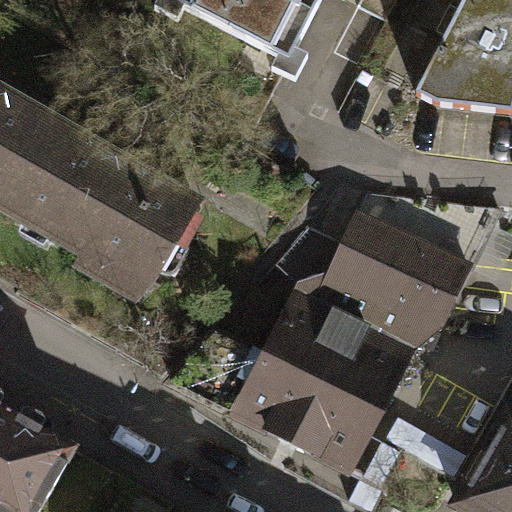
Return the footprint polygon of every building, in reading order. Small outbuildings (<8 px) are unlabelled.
[(176,0),(175,4),(291,64),(323,0),(176,0)] [(511,0),(468,0),(417,97),(437,108),(511,115),(511,77),(511,78),(511,77),(511,0)] [(0,187),(41,116),(0,93),(0,187)] [(199,206),(41,116),(0,187),(0,208),(86,257),(80,267),(138,300),(156,280),(199,206)] [(294,295),(412,354),(443,329),(500,209),(342,188),(276,266),(299,286),(294,295)] [(374,428),(412,354),(294,295),(263,358),(217,334),(173,386),(383,490),(406,445),(374,428)] [(0,410),(0,511),(32,511),(68,449),(0,410)] [(511,511),(511,415),(510,415),(459,506),(469,511),(511,511)]
